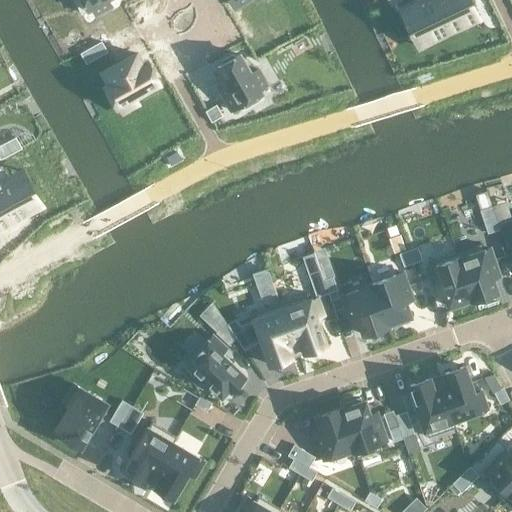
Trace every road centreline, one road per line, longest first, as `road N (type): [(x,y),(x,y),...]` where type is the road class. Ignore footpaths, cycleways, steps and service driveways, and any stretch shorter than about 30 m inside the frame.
road 1 (residential): [(496,324),(289,399),(243,441),(207,511)]
road 2 (residential): [(150,0),(136,7),(166,63),(221,33),(203,0)]
